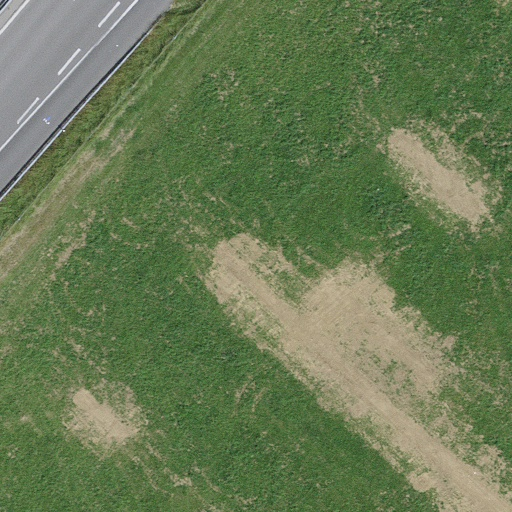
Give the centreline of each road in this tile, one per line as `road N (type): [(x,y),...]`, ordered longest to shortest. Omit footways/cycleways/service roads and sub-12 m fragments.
road 1 (motorway): [(0,172),(151,0)]
road 2 (track): [(0,268),(92,160)]
